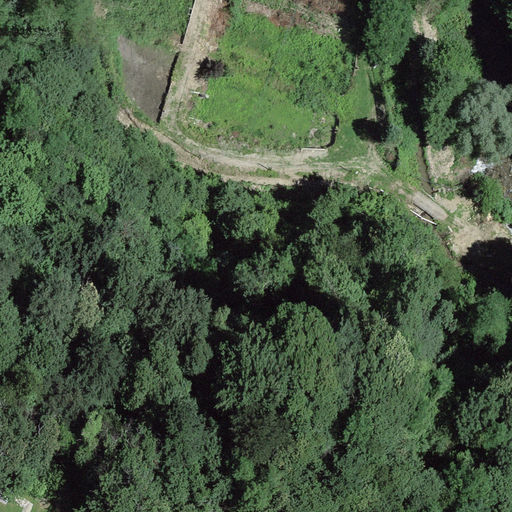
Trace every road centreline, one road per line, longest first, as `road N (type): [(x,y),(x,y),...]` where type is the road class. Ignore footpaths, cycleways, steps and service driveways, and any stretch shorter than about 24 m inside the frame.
road 1 (track): [(511,250),(416,208),(362,165),(353,125),(371,0)]
road 2 (track): [(203,0),(170,117)]
